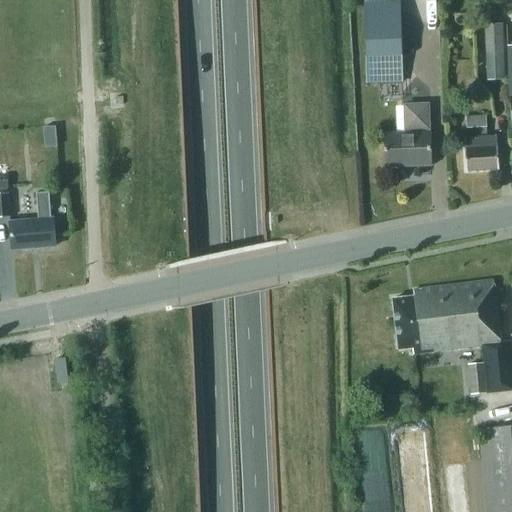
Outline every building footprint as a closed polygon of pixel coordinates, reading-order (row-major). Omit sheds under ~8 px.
[(399,3),(364,4),(365,56),(400,54),(399,3)] [(484,24),(486,81),(504,80),(502,24),(484,24)] [(401,66),(377,67),(378,77),(401,76),(401,66)] [(383,152),(385,152),(386,167),(430,165),(428,133),(427,105),(403,106),(404,134),(384,134),(385,149),(383,149),(383,152)] [(486,137),(485,115),(465,117),(466,128),(477,128),(478,137),(466,137),(467,149),(464,149),(465,173),(497,171),(495,136),(486,137)] [(0,215),(11,215),(7,153),(0,153),(0,215)] [(52,216),(49,216),(47,190),(35,191),(37,217),(8,220),(11,250),(55,246),(52,216)] [(479,345),(481,364),(483,364),(486,393),(485,393),(485,394),(511,390),(511,376),(508,342),(500,343),(493,282),(411,291),(411,297),(390,299),(396,349),(411,348),(412,352),(479,345)] [(486,393),(483,364),(481,364),(467,365),(470,394),(485,393),(486,393)] [(511,511),(511,426),(477,430),(484,511),(511,511)]
